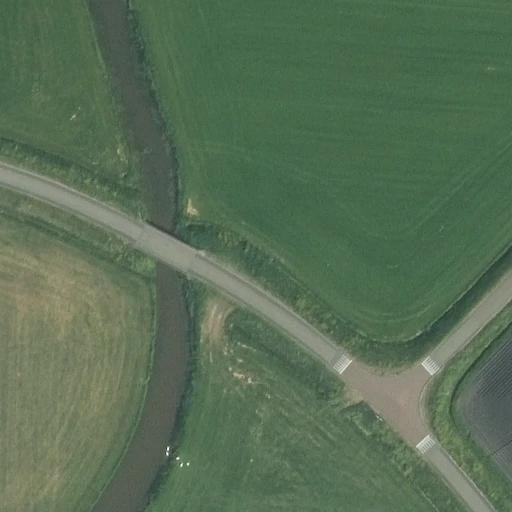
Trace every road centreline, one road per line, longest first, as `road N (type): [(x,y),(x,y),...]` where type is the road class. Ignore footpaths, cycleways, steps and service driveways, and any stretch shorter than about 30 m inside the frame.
road 1 (unclassified): [(394,408),(200,263),(0,176)]
road 2 (unclassified): [(394,408),(511,287)]
road 3 (unclassified): [(480,511),(394,408)]
